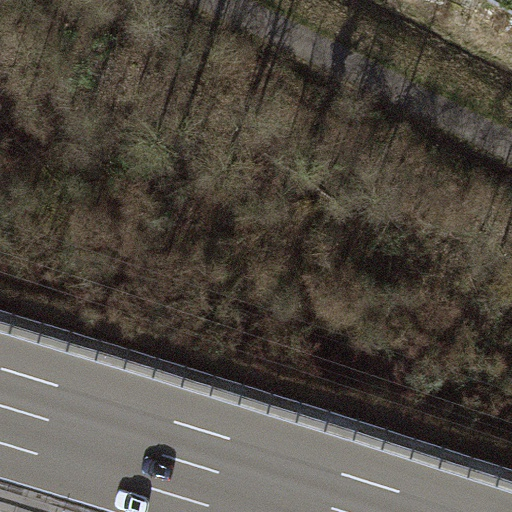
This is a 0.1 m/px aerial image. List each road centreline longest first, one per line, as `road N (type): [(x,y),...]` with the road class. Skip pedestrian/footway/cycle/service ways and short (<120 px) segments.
road 1 (motorway): [(344,511),(0,405)]
road 2 (track): [(511,143),(223,0)]
